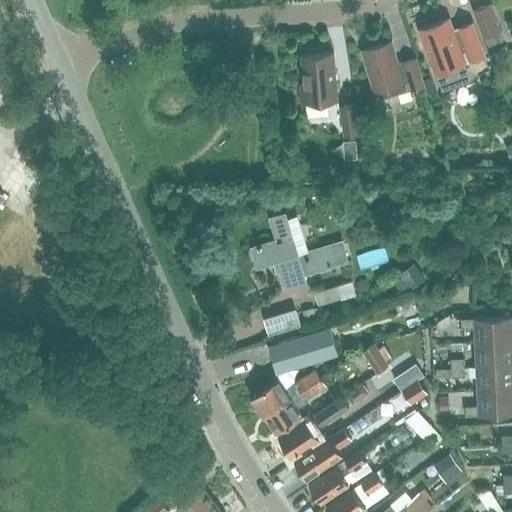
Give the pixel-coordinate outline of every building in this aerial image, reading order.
[(474,8),(484,35),(500,29),(490,2),(474,8)] [(449,17),(419,28),(436,72),(442,90),(472,79),(466,61),(485,54),(473,21),(459,26),(460,28),(455,31),(449,17)] [(391,40),(363,49),(375,89),(378,98),(412,88),(424,85),(416,57),(403,61),(404,61),(398,63),(391,40)] [(302,100),(302,101),(338,98),(334,51),(301,54),(304,83),(300,83),(302,100)] [(432,75),(423,78),(427,90),(436,87),(432,75)] [(340,106),(345,133),(360,131),(356,103),(340,106)] [(377,167),(370,174),(377,181),(384,175),(377,167)] [(321,170),(306,171),(307,180),(322,179),(321,170)] [(297,254),(287,220),(283,210),(270,214),(278,239),(252,247),(257,264),(275,258),(279,271),(280,271),(285,285),(305,278),(303,272),(347,258),(342,240),(297,254)] [(418,267),(404,278),(412,288),(426,277),(418,267)] [(314,288),(318,302),(353,292),(350,278),(314,288)] [(430,328),(453,318),(447,303),(424,313),(430,328)] [(314,308),(304,310),(305,317),(316,315),(314,308)] [(270,331),(299,323),(295,309),(266,318),(270,331)] [(511,313),(474,315),(460,316),(461,326),(475,325),(475,340),(511,338),(511,313)] [(277,371),(287,368),(338,352),(330,325),(269,344),(277,371)] [(437,332),(424,335),(427,351),(440,348),(437,332)] [(511,361),(511,338),(475,340),(477,364),(511,361)] [(362,348),(377,371),(388,364),(373,341),(362,348)] [(451,355),(452,364),(465,364),(465,355),(451,355)] [(511,385),(511,361),(477,364),(478,388),(511,385)] [(465,373),(465,364),(452,364),(452,373),(465,373)] [(279,378),(252,395),(264,413),(313,382),(322,376),(317,369),(308,375),(297,382),(287,368),(277,371),(279,378)] [(313,382),(264,413),(277,432),(304,415),(298,406),(309,399),(308,397),(318,390),(327,384),(322,376),(313,382)] [(411,401),(428,390),(418,377),(402,387),(411,401)] [(511,410),(511,385),(478,388),(478,401),(466,401),(466,411),(511,410)] [(353,403),(360,398),(353,387),(346,392),(353,403)] [(343,394),(279,437),(291,456),(319,438),(311,426),(320,420),(322,424),(350,405),(343,394)] [(448,395),(440,395),(440,406),(448,406),(448,395)] [(418,409),(409,418),(426,437),(437,430),(418,409)] [(344,426),(322,441),(294,459),(306,478),(344,454),(339,446),(352,437),(344,426)] [(511,433),(501,434),(502,442),(511,441),(511,433)] [(511,441),(502,442),(502,452),(511,451),(511,441)] [(360,448),(309,482),(321,501),(349,483),(372,467),(366,458),(360,448)] [(383,466),(376,471),(383,481),(390,477),(383,466)] [(362,482),(369,492),(383,482),(375,472),(362,482)] [(511,481),(511,472),(503,473),(504,482),(511,481)] [(204,511),(217,503),(204,486),(179,505),(183,511),(204,511)] [(352,487),(326,507),(329,511),(357,511),(366,506),(352,487)] [(503,508),(489,487),(475,487),(488,509),(503,508)] [(380,511),(411,511),(426,499),(420,492),(397,511),(390,504),(380,511)] [(426,511),(433,506),(426,499),(411,511),(426,511)] [(145,511),(165,511),(168,510),(161,500),(145,511)] [(224,511),(217,503),(205,511),(224,511)]
